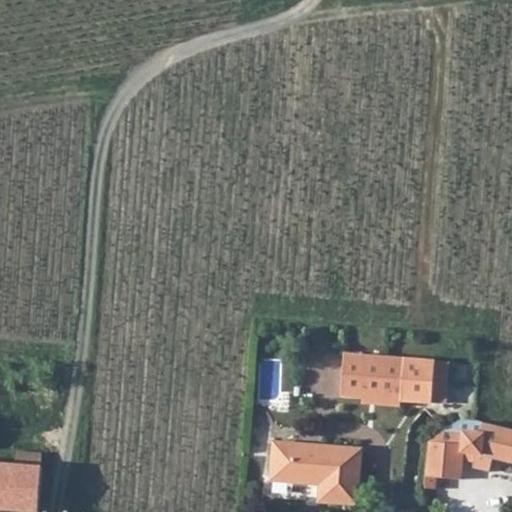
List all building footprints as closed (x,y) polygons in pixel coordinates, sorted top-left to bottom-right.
[(400,393),(429,395),(432,354),(342,348),(338,388),(381,391),(382,398),(397,399),(400,393)] [(470,398),(474,358),(432,354),(429,395),(470,398)] [(511,424),(475,414),(473,424),(437,419),(423,431),(420,482),(430,482),(431,470),(453,470),(454,444),(467,447),(466,459),(481,463),(484,451),(511,458),(511,424)] [(276,439),(274,475),(324,479),(323,501),(358,503),(363,446),(276,439)] [(0,507),(37,511),(43,466),(0,461),(0,507)]
